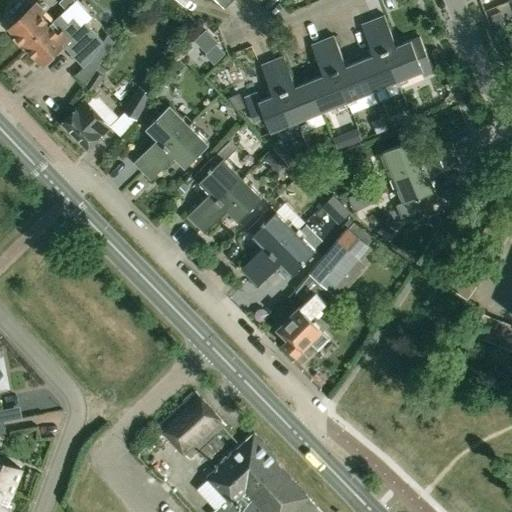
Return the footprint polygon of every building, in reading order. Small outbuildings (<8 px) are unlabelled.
[(65,9),(74,0),(60,0),(58,2),(65,9)] [(233,0),(217,0),(225,8),(234,0),(233,0)] [(9,28),(25,46),(50,23),(42,15),(46,11),(37,1),(9,28)] [(496,29),(506,25),(500,11),(491,15),(496,29)] [(50,24),(50,23),(25,46),(43,65),(64,45),(83,66),(91,59),(103,40),(86,22),(82,26),(74,17),(69,22),(61,14),(50,24)] [(420,36),(410,40),(397,45),(384,14),(373,19),(398,81),(423,71),(425,76),(434,72),(420,36)] [(374,54),(360,60),(373,91),(398,81),(373,19),(361,24),(374,54)] [(225,53),(216,43),(218,41),(206,29),(195,40),(207,51),(207,56),(214,63),(225,53)] [(334,35),(323,39),(348,101),(373,91),(360,60),(346,65),(334,35)] [(324,74),(310,80),(322,112),(348,101),(323,39),(311,44),(324,74)] [(284,55),(272,60),(297,122),(322,112),(310,80),(296,85),(284,55)] [(271,132),(297,122),(272,60),(261,64),(273,95),(261,100),(257,91),(244,96),(255,123),(266,119),(271,132)] [(85,85),(89,87),(95,90),(108,71),(99,65),(85,85)] [(422,93),(436,88),(432,75),(418,80),(422,93)] [(154,83),(142,77),(124,110),(136,116),(154,83)] [(246,106),(243,100),(240,94),(240,93),(229,98),(238,110),(246,106)] [(88,148),(111,125),(86,99),(62,121),(88,148)] [(134,162),(143,171),(181,133),(190,124),(170,104),(147,128),(158,138),(134,162)] [(376,133),(387,129),(383,117),(372,122),(376,133)] [(189,163),(209,143),(190,124),(181,133),(143,171),(151,179),(175,156),(186,167),(189,163)] [(282,137),(288,150),(314,137),(308,124),(282,137)] [(347,132),(333,137),(334,137),(338,149),(352,144),(351,143),(347,132)] [(384,151),(394,177),(456,151),(451,140),(421,152),(415,139),(384,151)] [(188,216),(196,224),(228,192),(243,177),(225,159),(237,148),(230,140),(194,176),(211,193),(188,216)] [(430,206),(425,194),(436,190),(430,175),(460,163),(456,151),(394,177),(404,201),(397,204),(402,217),(430,206)] [(200,153),(189,163),(194,168),(204,157),(200,153)] [(314,162),(305,170),(309,173),(315,174),(320,170),(314,162)] [(263,197),(243,177),(228,192),(196,224),(205,233),(228,210),(239,221),(263,197)] [(353,195),(349,197),(354,212),(359,210),(353,195)] [(350,212),(333,196),(322,207),(340,223),(350,212)] [(241,269),(249,278),(283,244),(296,230),(277,211),(269,219),(263,214),(247,229),(264,246),(241,269)] [(510,235),(511,231),(511,223),(510,222),(495,212),(489,221),(510,235)] [(483,231),(504,244),(510,235),(489,221),(483,231)] [(316,250),(296,230),(283,244),(249,278),(258,286),(281,263),(292,274),(316,250)] [(358,241),(346,231),(337,240),(310,273),(331,291),(359,258),(350,250),(358,241)] [(477,240),(498,254),(504,244),(483,231),(477,240)] [(471,249),(492,263),(498,254),(477,240),(471,249)] [(465,259),(485,272),(492,263),(471,249),(465,259)] [(485,272),(465,259),(459,268),(479,281),(485,272)] [(453,277),(473,291),(479,281),(459,268),(453,277)] [(473,291),(453,277),(447,287),(468,300),(473,291)] [(298,354),(310,341),(318,349),(330,337),(323,330),(335,319),(323,307),(327,302),(316,292),(301,307),(300,306),(291,315),(294,318),(281,331),(289,338),(286,341),(298,354)] [(474,336),(485,340),(494,317),(484,313),(474,336)] [(504,321),(494,317),(485,340),(495,344),(504,321)] [(495,344),(505,348),(511,331),(511,324),(504,321),(495,344)] [(195,390),(158,424),(190,459),(227,424),(195,390)] [(311,511),(317,506),(308,497),(309,496),(279,464),(275,452),(255,432),(207,476),(228,498),(212,511),(311,511)] [(0,460),(0,488),(11,492),(20,468),(0,460)] [(0,511),(3,511),(11,492),(0,488),(0,511)]
